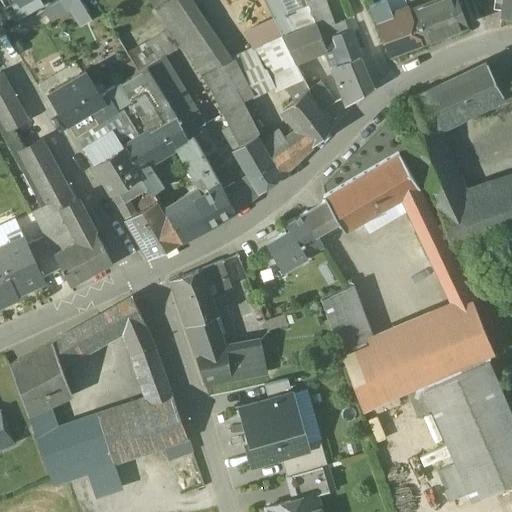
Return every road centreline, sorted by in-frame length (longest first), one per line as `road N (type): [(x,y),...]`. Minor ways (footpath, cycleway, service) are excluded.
road 1 (residential): [(141,276),(261,211),(392,88),(465,52),(511,42)]
road 2 (residential): [(0,46),(141,276)]
road 3 (residential): [(141,276),(167,325),(227,511)]
road 4 (residential): [(0,338),(141,276)]
